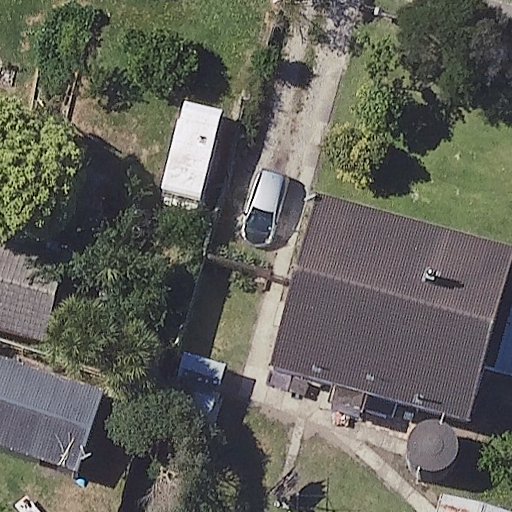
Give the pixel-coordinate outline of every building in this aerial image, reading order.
[(227,133),(176,126),(164,204),(215,211),(227,133)] [(511,256),(319,205),(273,375),(468,428),(483,371),(511,378),(511,256)] [(65,265),(0,246),(0,333),(43,345),(65,265)] [(106,396),(0,357),(0,450),(76,478),(106,396)] [(486,511),(439,501),(436,511),(486,511)]
